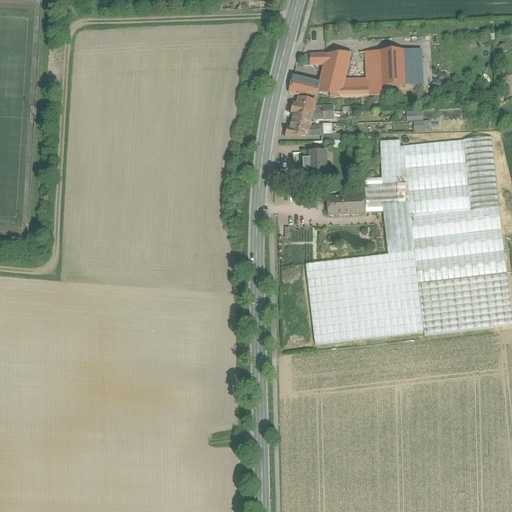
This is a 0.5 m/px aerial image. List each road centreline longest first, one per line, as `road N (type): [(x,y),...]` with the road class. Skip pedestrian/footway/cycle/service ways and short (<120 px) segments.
road 1 (track): [(0,268),(35,272),(54,263),(68,44),(77,21),(293,16)]
road 2 (secondary): [(297,0),(266,125),(257,210),(262,511)]
